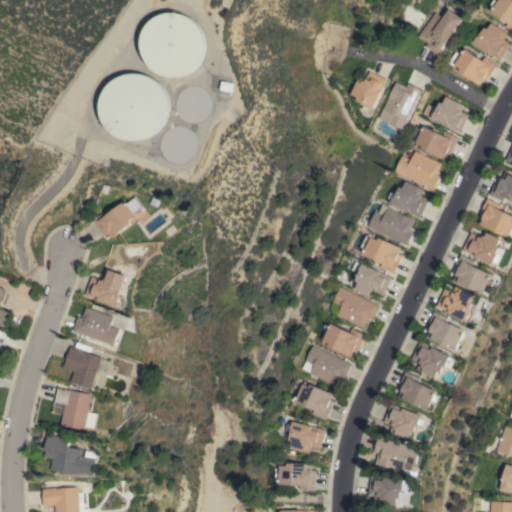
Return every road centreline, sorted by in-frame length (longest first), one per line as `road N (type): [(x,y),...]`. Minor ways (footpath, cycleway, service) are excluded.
road 1 (residential): [(344,511),(354,418),(511,100)]
road 2 (residential): [(72,260),(14,423),(16,511)]
road 3 (residential): [(362,54),(415,64),(503,115)]
